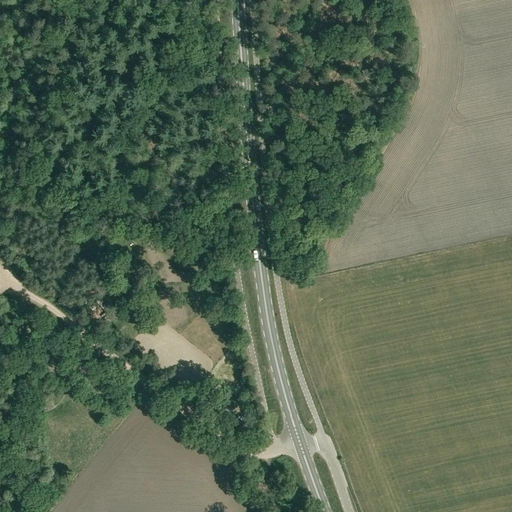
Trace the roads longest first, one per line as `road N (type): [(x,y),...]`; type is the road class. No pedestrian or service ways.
road 1 (secondary): [(300,444),(263,294),(237,0)]
road 2 (track): [(277,449),(237,447),(5,278)]
